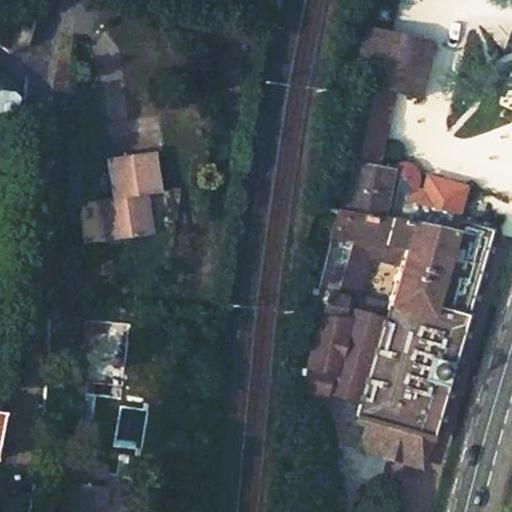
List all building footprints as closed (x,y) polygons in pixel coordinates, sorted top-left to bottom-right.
[(446,0),(406,0),(395,34),(426,42),(435,27),(451,32),(460,7),(446,3),(446,0)] [(391,87),(416,95),(426,42),(395,34),(365,27),(356,78),(391,87)] [(377,166),(391,87),(356,78),(341,159),(355,162),(377,166)] [(0,114),(11,117),(14,113),(14,102),(10,97),(0,96),(0,114)] [(90,205),(102,248),(145,236),(136,196),(152,192),(140,152),(94,164),(105,203),(90,205)] [(322,401),(324,396),(361,403),(357,419),(376,423),(367,454),(423,470),(431,438),(436,439),(492,228),(460,221),(466,196),(426,185),(422,200),(410,197),(412,190),(413,188),(414,183),(414,178),(412,173),(410,171),(404,168),(399,167),(394,168),(392,170),(377,166),(355,162),(344,212),(318,292),(326,294),(298,394),(322,401)] [(66,483),(61,511),(103,511),(107,491),(66,483)]
